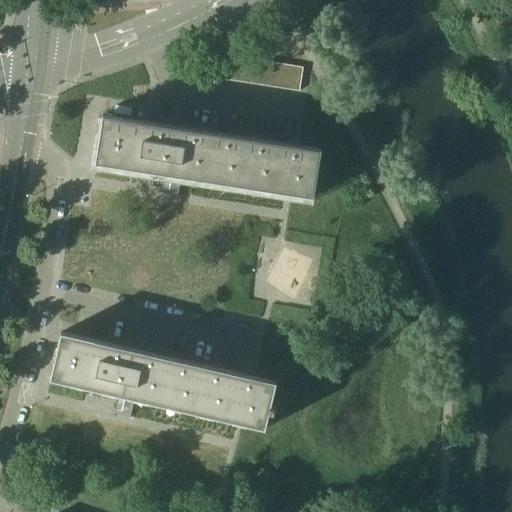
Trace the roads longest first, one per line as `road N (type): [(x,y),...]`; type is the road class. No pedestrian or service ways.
road 1 (residential): [(20,161),(63,177),(0,482)]
road 2 (tertiary): [(31,69),(216,0)]
